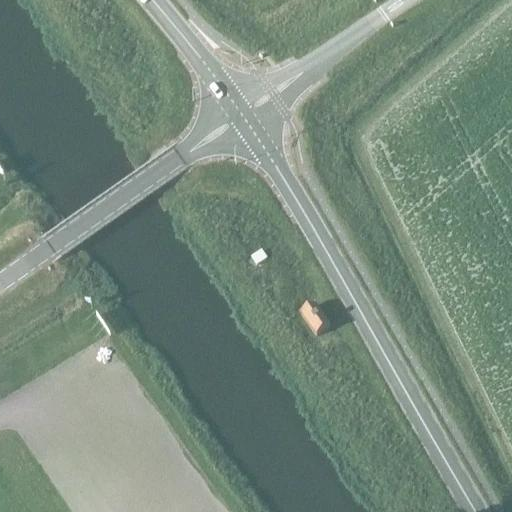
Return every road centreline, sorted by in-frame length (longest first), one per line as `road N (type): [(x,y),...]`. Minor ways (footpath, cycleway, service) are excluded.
road 1 (primary): [(474,511),(240,112)]
road 2 (unknown): [(230,511),(119,350),(0,418)]
road 3 (tertiary): [(0,282),(240,112)]
road 4 (unclassified): [(240,112),(400,0)]
road 5 (primary): [(240,112),(151,0)]
